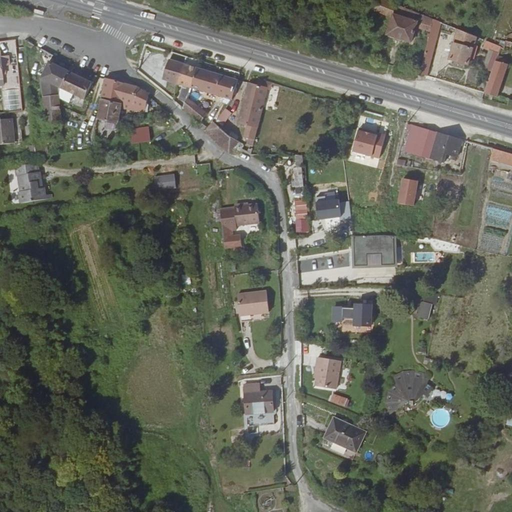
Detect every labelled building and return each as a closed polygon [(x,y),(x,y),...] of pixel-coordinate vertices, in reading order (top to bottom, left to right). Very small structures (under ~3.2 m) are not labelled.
[(394,0),(372,0),(371,6),(394,16),(398,2),(394,0)] [(387,35),(411,43),(417,27),(422,11),(398,2),(394,16),(387,35)] [(422,11),(417,27),(425,30),(429,14),(422,11)] [(435,16),(429,14),(425,30),(431,32),(435,16)] [(467,67),(478,34),(458,25),(455,34),(457,35),(449,60),(467,67)] [(426,76),(434,38),(430,37),(420,74),(426,76)] [(501,46),(511,50),(511,47),(511,39),(508,39),(506,44),(503,43),(501,46)] [(488,82),(484,93),(497,97),(508,65),(506,64),(508,59),(498,55),(488,82)] [(188,93),(188,92),(196,69),(169,61),(162,80),(185,88),(184,92),(188,93)] [(54,96),(53,86),(60,89),(68,72),(48,62),(39,81),(41,99),(56,97),(56,96),(54,96)] [(194,90),(230,101),(236,82),(196,69),(188,92),(193,94),(194,90)] [(86,101),(94,84),(68,72),(60,89),(86,101)] [(134,105),(145,113),(147,100),(136,90),(105,79),(98,100),(122,111),(127,97),(137,101),(134,105)] [(271,93),(274,85),(258,80),(255,88),(248,86),(235,126),(244,130),(241,140),(245,142),(244,147),(251,150),(266,92),(271,93)] [(187,96),(182,110),(194,118),(199,109),(191,103),(193,98),(187,96)] [(64,135),(60,136),(56,97),(41,99),(45,141),(64,139),(64,135)] [(94,120),(116,129),(119,119),(122,111),(98,100),(94,120)] [(199,109),(194,118),(201,123),(208,115),(199,109)] [(223,111),(216,120),(221,125),(229,114),(223,111)] [(0,121),(0,146),(13,145),(10,121),(0,121)] [(206,129),(228,154),(232,150),(235,153),(241,146),(230,138),(215,122),(213,121),(207,127),(206,129)] [(418,128),(410,153),(429,159),(437,134),(418,128)] [(150,143),(148,129),(129,132),(130,145),(150,143)] [(358,129),(353,152),(381,158),(386,135),(358,129)] [(456,159),(462,141),(437,134),(429,159),(440,162),(443,155),(452,158),(451,161),(454,162),(455,160),(456,159)] [(491,161),(511,167),(511,155),(494,150),(491,161)] [(299,167),(304,166),(302,156),(295,155),(296,164),(299,164),(299,167)] [(44,195),(43,188),(41,188),(38,189),(37,182),(40,182),(38,172),(37,164),(37,163),(14,166),(19,203),(44,199),(44,195)] [(301,170),(293,171),(295,189),(303,188),(301,170)] [(187,191),(185,177),(165,180),(167,193),(187,191)] [(402,177),(398,203),(415,206),(419,179),(402,177)] [(316,197),(317,219),(350,218),(350,201),(340,201),(340,197),(316,197)] [(237,226),(260,223),(258,204),(234,207),(235,209),(220,211),(222,231),(237,230),(237,226)] [(297,229),(308,228),(307,217),(296,218),(297,229)] [(123,246),(120,247),(126,266),(130,265),(128,260),(134,258),(128,238),(133,236),(131,229),(126,230),(124,225),(118,226),(123,246)] [(394,266),(394,237),(354,237),(354,267),(394,266)] [(431,319),(437,293),(419,289),(413,315),(431,319)] [(240,316),(269,312),(266,290),(237,294),(240,316)] [(437,318),(451,322),(455,308),(441,304),(437,318)] [(313,387),(334,390),(338,362),(315,358),(314,366),(316,367),(313,387)] [(416,388),(418,378),(420,368),(407,368),(395,373),(386,382),(393,387),(390,396),(392,408),(399,416),(410,398),(413,400),(416,399),(421,390),(416,388)] [(245,414),(272,412),(270,391),(259,391),(258,383),(244,384),(245,414)] [(345,407),(348,398),(333,393),(330,402),(345,407)] [(358,454),(368,432),(333,416),(323,438),(358,454)]
